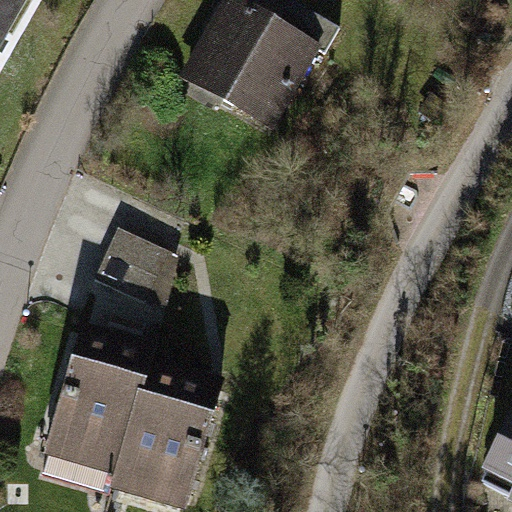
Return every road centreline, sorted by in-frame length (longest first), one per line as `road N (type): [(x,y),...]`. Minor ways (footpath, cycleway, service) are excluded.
road 1 (residential): [(511,101),(383,339),(332,511)]
road 2 (residential): [(128,0),(15,209),(0,271)]
